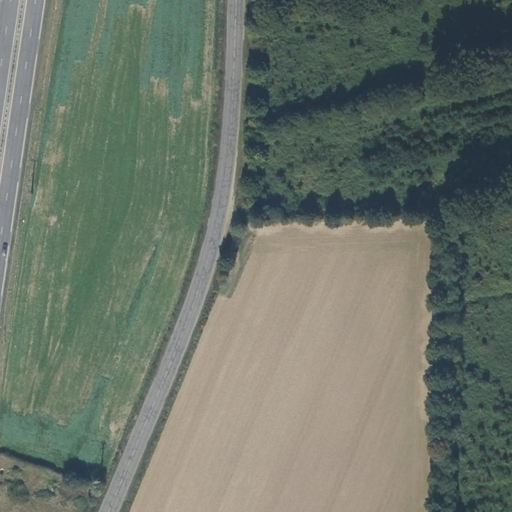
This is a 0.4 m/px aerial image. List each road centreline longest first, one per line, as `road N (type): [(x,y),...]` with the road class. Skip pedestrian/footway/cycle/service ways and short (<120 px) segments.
road 1 (tertiary): [(107,511),(214,235),(229,143),(236,0)]
road 2 (trunk): [(0,248),(36,0)]
